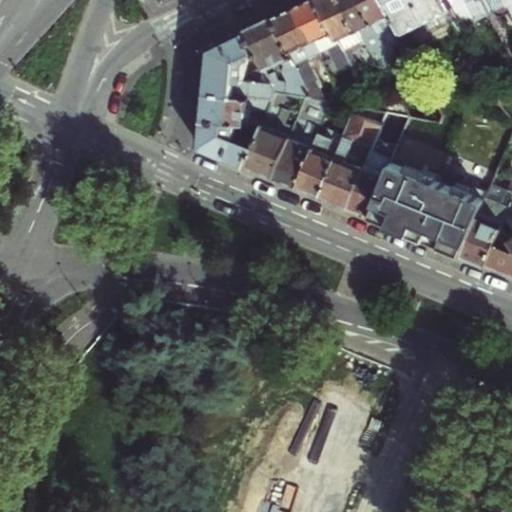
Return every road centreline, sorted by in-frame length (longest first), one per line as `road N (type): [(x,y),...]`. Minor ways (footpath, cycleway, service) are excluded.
road 1 (primary): [(511,316),(67,131)]
road 2 (primary): [(95,267),(179,271),(280,292),(511,376)]
road 3 (residential): [(67,131),(137,42),(214,0)]
road 4 (unknown): [(376,511),(442,349)]
road 5 (secondary): [(12,268),(67,131)]
road 6 (tertiary): [(0,364),(42,299),(95,267)]
road 7 (tertiary): [(67,131),(104,0)]
